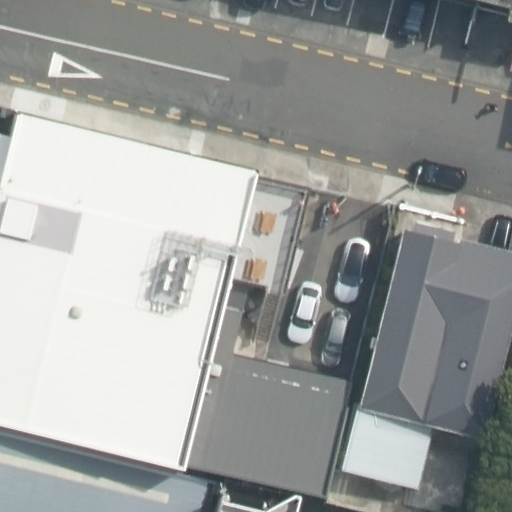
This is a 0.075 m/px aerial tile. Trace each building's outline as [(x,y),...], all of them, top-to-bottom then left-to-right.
[(511,0),(468,0),(511,10),(511,0)] [(0,421),(180,467),(205,367),(225,287),(278,290),(300,185),(0,106),(0,421)] [(511,282),(511,250),(388,225),(341,397),(314,497),(366,511),(400,511),(422,427),(477,438),(511,282)] [(341,397),(205,367),(180,467),(314,497),(341,397)] [(172,511),(182,478),(0,436),(0,511),(172,511)] [(249,507),(202,497),(198,511),(290,511),(291,493),(280,494),(249,507)]
